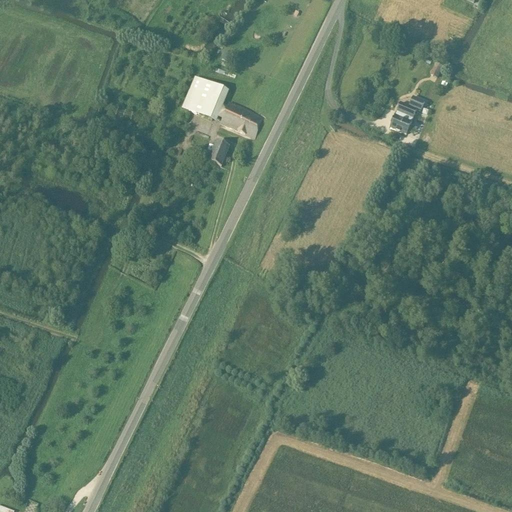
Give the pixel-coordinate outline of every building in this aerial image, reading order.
[(433,78),(437,80),(441,72),(436,70),(433,78)] [(194,79),(181,110),(190,113),(215,124),(217,120),(223,107),(225,101),(228,93),(202,82),(194,79)] [(406,136),(417,111),(421,112),(425,103),(414,99),(410,108),(401,105),(391,129),(406,136)] [(221,121),(220,126),(243,135),(254,140),(263,119),(256,116),(229,105),(227,109),(221,121)] [(220,168),(229,148),(215,143),(207,163),(220,168)]
